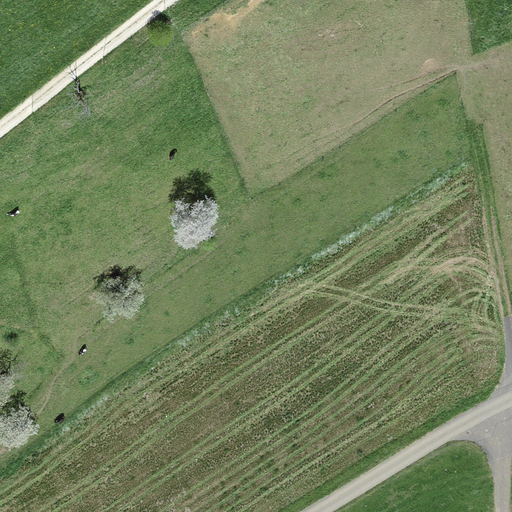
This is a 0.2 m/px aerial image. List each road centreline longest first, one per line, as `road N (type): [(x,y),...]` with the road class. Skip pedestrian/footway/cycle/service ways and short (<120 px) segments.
road 1 (track): [(511,371),(462,88)]
road 2 (unclassified): [(315,511),(511,398)]
road 3 (track): [(0,125),(161,0)]
